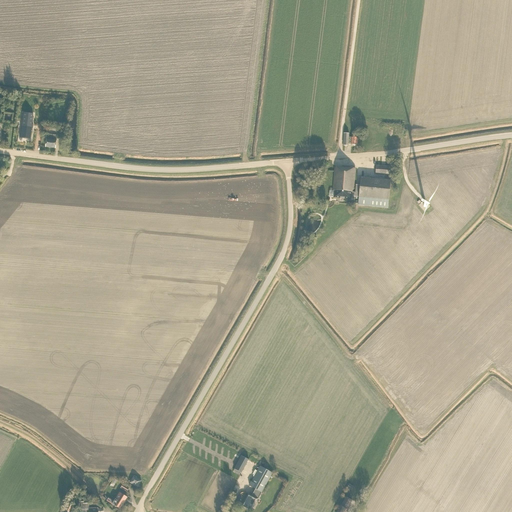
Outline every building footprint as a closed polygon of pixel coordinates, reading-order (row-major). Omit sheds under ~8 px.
[(33,114),(23,113),(20,138),(30,139),(33,114)] [(357,145),(358,138),(352,137),(352,138),(349,137),(349,134),(344,133),(343,145),(348,146),(348,144),(351,144),(357,145)] [(46,147),(56,148),(57,140),(55,140),(56,135),(49,134),(48,139),(47,139),(46,147)] [(390,167),(376,165),(375,174),(389,175),(390,167)] [(354,200),(355,192),(353,192),(355,168),(335,166),(333,191),(334,191),(334,198),(354,200)] [(391,180),(361,177),(358,205),(388,208),(391,180)] [(233,472),(239,475),(241,472),(242,473),(249,460),(241,456),(234,469),(235,469),(233,472)] [(256,503),(257,501),(273,473),(260,466),(249,486),(255,489),(252,496),(248,494),(246,498),(242,505),(251,510),(254,505),(255,506),(256,503)] [(138,487),(141,481),(136,478),(137,477),(134,476),(130,483),(138,487)] [(107,501),(112,504),(120,509),(127,497),(120,493),(114,501),(109,498),(107,501)] [(351,501),(346,498),(344,502),(343,502),(341,506),(337,511),(345,511),(347,509),(349,505),(348,505),(351,501)] [(104,509),(102,509),(102,506),(98,507),(98,508),(89,508),(89,504),(85,504),(85,502),(81,502),(82,509),(87,509),(86,511),(98,511),(104,511),(104,509)]
